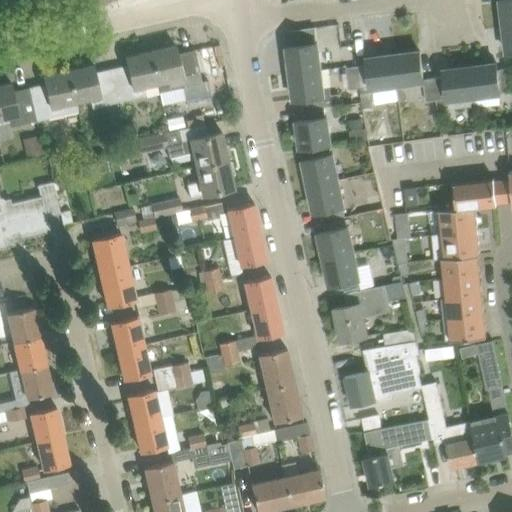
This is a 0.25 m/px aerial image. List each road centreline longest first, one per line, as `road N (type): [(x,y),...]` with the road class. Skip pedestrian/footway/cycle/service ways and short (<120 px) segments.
road 1 (residential): [(348,511),(237,19)]
road 2 (residential): [(119,511),(59,267),(44,259),(0,269)]
road 3 (residential): [(0,47),(210,0)]
road 4 (residential): [(237,19),(398,0)]
